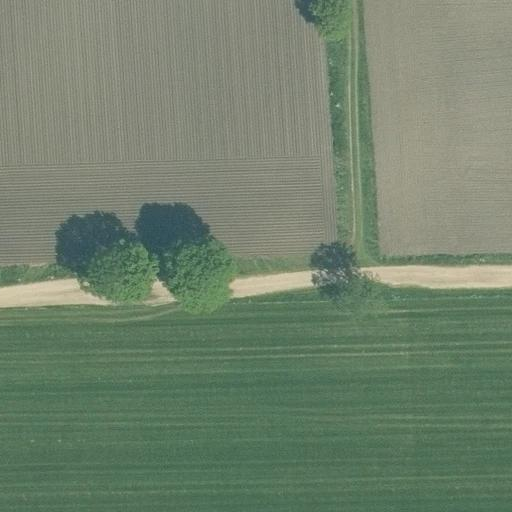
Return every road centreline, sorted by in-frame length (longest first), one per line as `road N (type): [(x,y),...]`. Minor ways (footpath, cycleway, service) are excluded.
road 1 (track): [(0,292),(358,277)]
road 2 (track): [(358,277),(511,275)]
